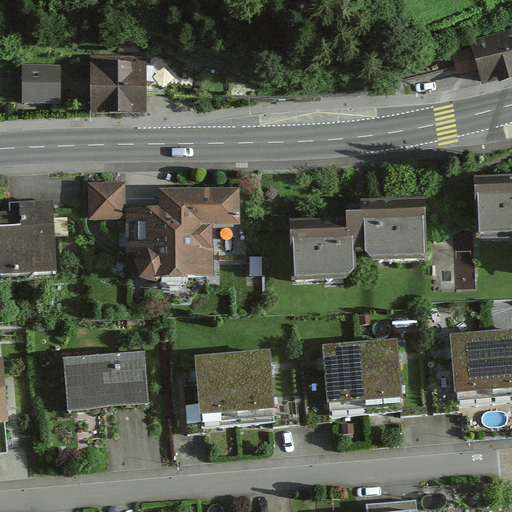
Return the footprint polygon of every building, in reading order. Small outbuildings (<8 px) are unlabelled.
[(511,34),(473,45),(483,84),(511,75),(511,34)] [(141,62),(94,62),(94,111),(140,111),(141,62)] [(64,73),(28,73),(28,104),(64,104),(64,73)] [(482,241),(511,240),(511,188),(481,189),(482,241)] [(121,189),(92,189),(92,219),(121,218),(121,189)] [(234,197),(164,199),(164,214),(132,215),(134,266),(144,266),(144,283),(211,281),(210,227),(235,226),(234,197)] [(22,218),(0,218),(0,277),(52,276),(49,209),(22,210),(22,218)] [(349,241),(294,243),(296,281),(353,280),(352,253),(363,252),(373,265),(423,263),(422,221),(349,223),(349,241)] [(511,338),(489,340),(493,397),(511,395),(511,338)] [(489,340),(454,342),(459,400),(493,397),(489,340)] [(394,347),(361,350),(366,407),(399,404),(394,347)] [(361,350),(328,352),(332,409),(366,407),(361,350)] [(266,357),(232,360),(237,421),(271,418),(266,357)] [(232,360),(199,363),(204,423),(237,421),(232,360)] [(142,362),(68,367),(72,411),(145,406),(142,362)]
